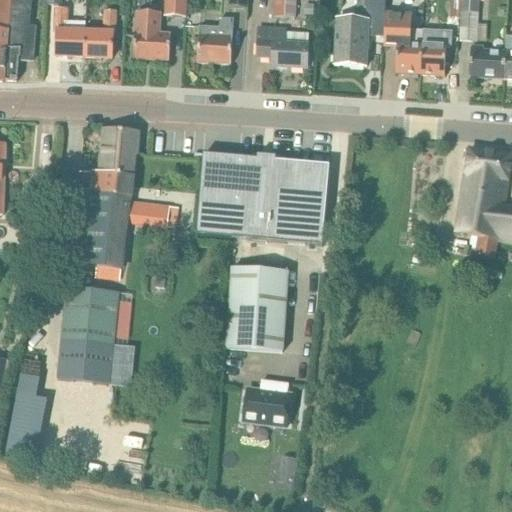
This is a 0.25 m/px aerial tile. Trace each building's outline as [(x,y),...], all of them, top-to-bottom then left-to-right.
[(0,0),(0,83),(4,84),(4,83),(17,83),(19,60),(34,61),(37,29),(30,28),(32,0),(0,0)] [(165,0),(164,18),(186,19),(187,0),(165,0)] [(228,0),(228,9),(248,9),(248,0),(228,0)] [(276,0),(275,19),(295,20),(295,0),(276,0)] [(336,47),(335,67),(367,68),(368,48),(369,39),(369,23),(370,19),(386,20),(387,15),(387,0),(357,0),(356,22),(337,21),(336,47)] [(462,0),(460,42),(476,43),(478,0),(462,0)] [(450,19),(453,19),(453,26),(451,26),(451,40),(459,40),(461,1),(451,1),(450,19)] [(305,5),(305,16),(314,16),(315,5),(305,5)] [(56,15),(55,35),(58,35),(56,58),(85,60),(86,34),(86,24),(68,24),(68,12),(56,11),(56,15)] [(86,34),(85,60),(112,61),(113,36),(116,36),(117,14),(105,13),(104,35),(86,34)] [(135,41),(133,61),(169,63),(171,43),(171,37),(158,36),(159,31),(159,15),(136,14),(135,29),(135,41)] [(412,16),(387,15),(386,20),(387,24),(386,44),(397,45),(395,76),(420,77),(422,46),(424,32),(411,32),(412,16)] [(197,65),(231,67),(234,21),(220,20),(220,30),(199,29),(197,65)] [(259,29),(257,60),(272,61),(272,69),(307,71),(309,48),(285,46),(286,31),(259,29)] [(420,77),(445,78),(447,34),(434,34),(433,47),(422,46),(420,77)] [(485,48),(471,47),(470,80),(504,82),(505,53),(485,52),(485,48)] [(105,132),(102,160),(115,161),(115,157),(134,158),(134,157),(136,157),(138,135),(105,132)] [(475,258),(495,261),(498,241),(511,243),(511,210),(504,209),(511,159),(470,151),(456,234),(478,238),(475,258)] [(75,231),(70,267),(97,270),(96,280),(120,283),(121,272),(122,273),(127,227),(155,230),(167,232),(167,229),(177,230),(179,211),(157,208),(129,205),(134,158),(115,157),(115,161),(102,160),(100,176),(80,174),(79,194),(75,231)] [(205,157),(197,236),(324,249),(332,168),(302,165),(278,163),(278,160),(260,159),(259,162),(256,161),(205,157)] [(31,186),(26,233),(45,235),(50,188),(31,186)] [(151,267),(150,269),(151,271),(151,273),(152,275),(153,276),(154,277),(156,278),(158,279),(161,279),(163,278),(165,278),(166,276),(167,275),(168,274),(169,272),(169,270),(169,268),(168,266),(167,264),(165,262),(164,261),(162,261),(160,260),(158,260),(156,261),(155,262),(153,263),(152,265),(151,267)] [(231,270),(226,350),(282,354),(289,274),(231,270)] [(492,278),(502,281),(504,273),(493,271),(492,278)] [(25,276),(25,279),(27,282),(31,282),(34,280),(34,276),(31,273),(27,273),(25,276)] [(67,290),(59,385),(111,390),(111,389),(115,348),(120,295),(67,290)] [(4,349),(0,348),(0,395),(1,396),(8,363),(2,362),(4,349)] [(21,376),(6,455),(29,461),(44,381),(21,376)] [(246,390),(242,424),(244,425),(285,431),(287,431),(291,398),(287,398),(289,385),(261,382),(260,392),(246,390)] [(285,459),(284,480),(298,481),(299,459),(285,459)]
